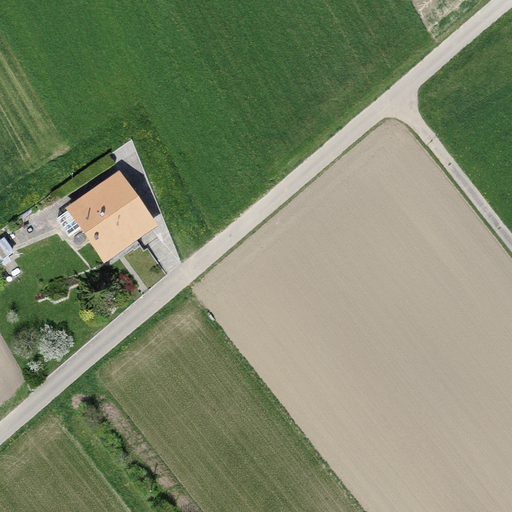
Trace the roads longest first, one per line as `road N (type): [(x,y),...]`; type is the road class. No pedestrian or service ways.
road 1 (residential): [(508,0),(0,434)]
road 2 (track): [(397,96),(511,243)]
